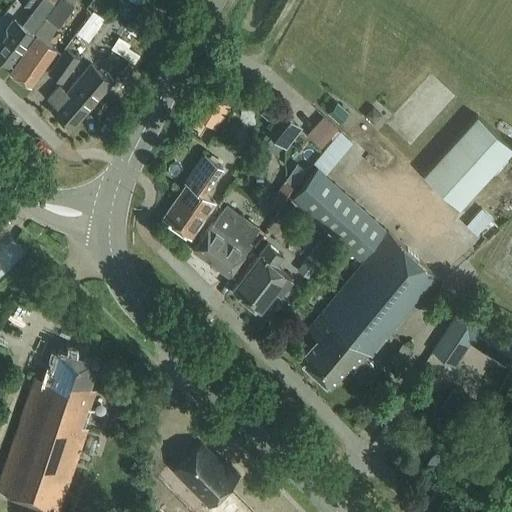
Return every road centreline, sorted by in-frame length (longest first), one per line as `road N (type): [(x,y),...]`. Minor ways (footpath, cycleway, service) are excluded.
road 1 (tertiary): [(325,501),(137,307),(114,268),(105,217)]
road 2 (residential): [(161,250),(368,456)]
road 3 (tertiary): [(105,217),(212,0)]
